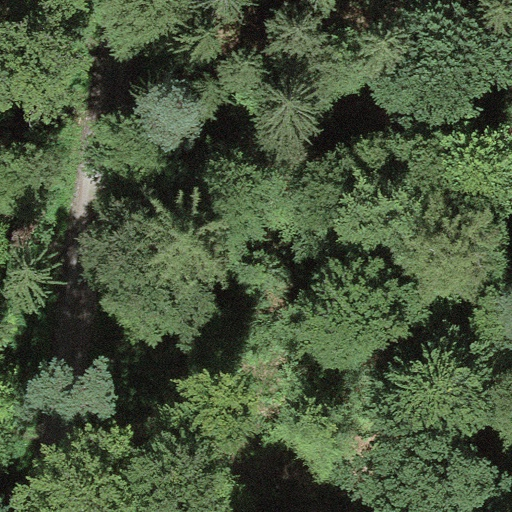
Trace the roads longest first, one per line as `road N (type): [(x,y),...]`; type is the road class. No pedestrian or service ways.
road 1 (track): [(132,0),(66,338)]
road 2 (track): [(66,338),(36,511)]
road 3 (track): [(117,90),(0,125)]
